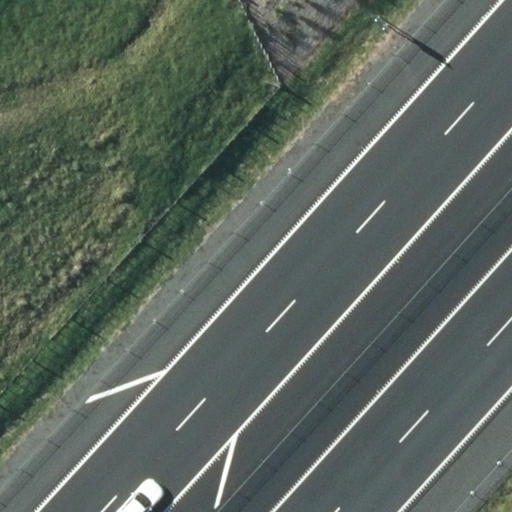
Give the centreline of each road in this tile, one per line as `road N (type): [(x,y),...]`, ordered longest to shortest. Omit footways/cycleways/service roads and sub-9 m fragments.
road 1 (motorway): [(73,511),(511,26)]
road 2 (motorway): [(511,311),(330,511)]
